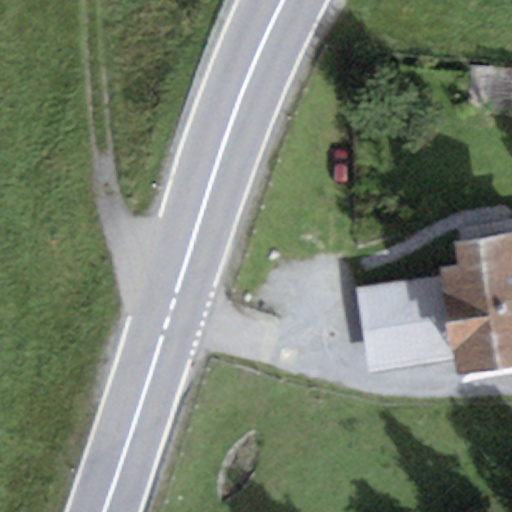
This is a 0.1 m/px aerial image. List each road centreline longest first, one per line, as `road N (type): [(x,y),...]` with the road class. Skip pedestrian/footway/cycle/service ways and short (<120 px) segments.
road 1 (primary): [(102,511),(231,125),(283,0)]
road 2 (track): [(169,313),(121,250),(99,149),(92,0)]
